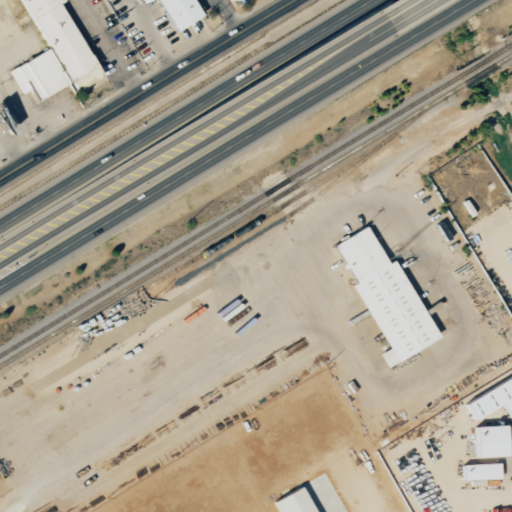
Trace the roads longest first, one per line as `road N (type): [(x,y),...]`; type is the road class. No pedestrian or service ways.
road 1 (primary): [(0,287),(426,26)]
road 2 (primary): [(384,23),(0,255)]
road 3 (primary): [(369,0),(0,225)]
road 4 (tertiary): [(0,177),(292,0)]
